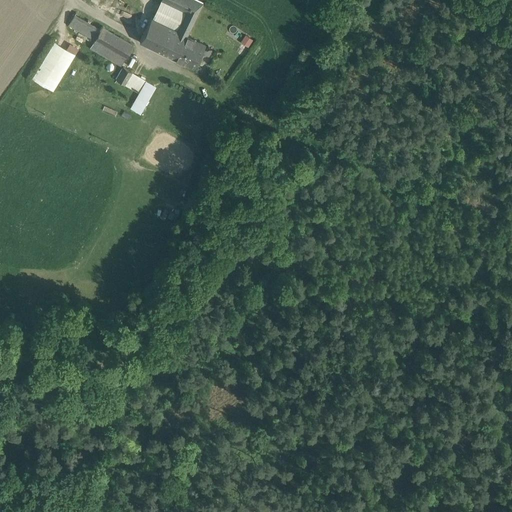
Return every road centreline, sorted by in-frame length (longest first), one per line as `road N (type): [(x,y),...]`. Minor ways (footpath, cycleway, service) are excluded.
road 1 (track): [(108,461),(140,462),(355,418),(428,394),(511,388)]
road 2 (track): [(269,119),(252,152),(275,204),(261,275),(183,373)]
road 3 (track): [(269,119),(493,228),(511,245)]
